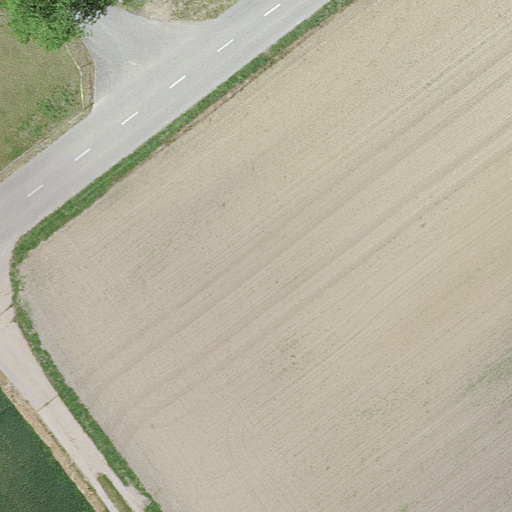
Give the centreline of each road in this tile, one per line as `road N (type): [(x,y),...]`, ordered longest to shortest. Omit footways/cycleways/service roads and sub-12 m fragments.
road 1 (unclassified): [(295,0),(0,218)]
road 2 (track): [(82,0),(182,87)]
